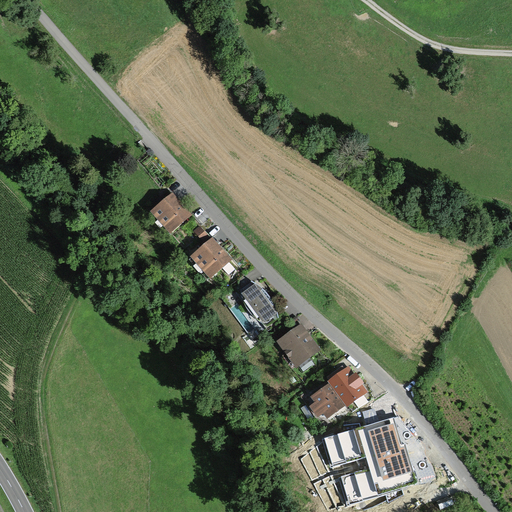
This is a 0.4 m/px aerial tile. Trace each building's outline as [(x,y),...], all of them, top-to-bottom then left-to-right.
[(149,213),(170,237),(194,217),(173,193),(149,213)] [(200,227),(194,232),(205,245),(212,240),(200,227)] [(191,258),(210,280),(232,261),(213,239),(212,240),(205,245),(191,258)] [(258,322),(267,327),(278,319),(275,308),(269,297),(261,289),(252,283),(242,291),(244,303),(250,314),(258,322)] [(277,343),(296,369),(320,351),(301,325),(277,343)] [(328,383),(329,384),(346,407),(347,409),(368,392),(349,367),(328,383)] [(327,420),(346,407),(329,384),(310,398),(315,405),(311,408),(318,418),(323,415),(327,420)] [(349,415),(338,420),(344,435),(355,431),(349,415)] [(388,459),(400,480),(423,468),(410,445),(401,450),(391,433),(375,442),(386,461),(388,459)]
